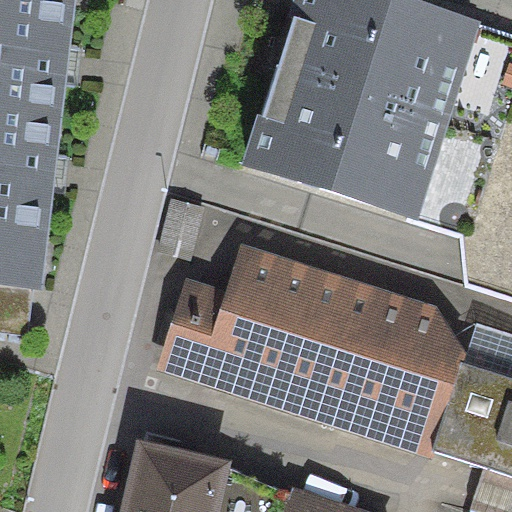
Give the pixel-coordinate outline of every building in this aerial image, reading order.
[(76,0),(0,0),(0,293),(47,298),(76,0)] [(461,25),(379,0),(298,0),(251,153),(406,201),(461,25)] [(470,322),(227,255),(215,295),(173,284),(142,392),(428,472),(470,322)] [(511,511),(511,392),(511,398),(468,385),(443,470),(487,483),(478,511),(511,511)] [(210,511),(219,476),(116,453),(102,511),(210,511)] [(315,511),(275,502),(272,511),(315,511)]
